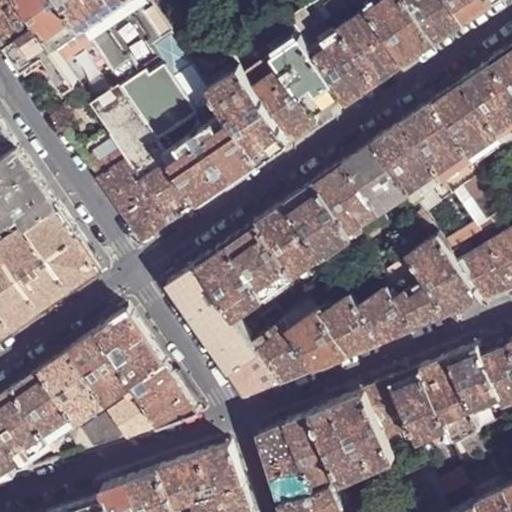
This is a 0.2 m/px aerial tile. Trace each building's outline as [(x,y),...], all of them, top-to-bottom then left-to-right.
[(24,0),(0,0),(0,26),(27,65),(46,51),(57,68),(56,69),(67,84),(70,85),(78,78),(65,60),(55,45),(24,0)] [(24,0),(55,45),(84,25),(66,0),(24,0)] [(66,0),(84,25),(94,40),(122,81),(169,148),(228,108),(211,84),(204,75),(201,69),(200,68),(174,30),(163,37),(142,6),(151,0),(66,0)] [(324,0),(337,17),(342,24),(379,78),(386,73),(401,63),(408,58),(367,0),(324,0)] [(367,0),(408,58),(431,42),(438,38),(411,0),(375,0),(374,1),(373,0),(367,0)] [(454,0),(411,0),(438,38),(453,27),(467,18),(454,0)] [(454,0),(467,18),(485,6),(492,0),(454,0)] [(303,32),(341,87),(345,91),(349,98),(367,87),(379,78),(342,24),(325,35),(320,29),(304,7),(292,16),(303,32)] [(292,16),(263,35),(282,65),(312,107),(330,94),(341,87),(303,32),(292,16)] [(337,17),(320,29),(325,35),(342,24),(337,17)] [(84,25),(55,45),(65,60),(94,40),(84,25)] [(511,44),(506,49),(494,57),(511,83),(511,44)] [(46,51),(27,65),(38,82),(56,69),(57,68),(46,51)] [(511,137),(511,83),(494,57),(476,69),(465,77),(502,132),(507,140),(511,137)] [(266,58),(246,72),(291,138),(310,125),(320,118),(316,112),(312,107),(282,65),(275,70),(266,58)] [(207,63),(200,68),(201,69),(204,75),(211,69),(207,63)] [(240,64),(211,84),(228,108),(262,158),(282,144),(291,138),(246,72),(240,64)] [(447,89),(436,97),(473,151),(502,132),(465,77),(447,89)] [(122,81),(93,101),(115,133),(131,156),(174,218),(185,211),(203,198),(169,148),(122,81)] [(330,94),(312,107),(316,112),(345,91),(341,87),(330,94)] [(406,117),(454,189),(456,190),(466,184),(486,171),(478,160),(473,151),(436,97),(416,110),(406,117)] [(228,108),(169,148),(203,198),(238,175),(262,158),(228,108)] [(3,118),(0,113),(0,157),(21,143),(3,118)] [(390,128),(377,137),(411,189),(418,199),(435,187),(443,197),(454,189),(406,117),(390,128)] [(105,128),(81,144),(103,175),(131,156),(115,133),(110,136),(105,128)] [(502,132),(473,151),(478,160),(507,140),(502,132)] [(360,149),(348,157),(382,208),(411,189),(377,137),(360,149)] [(36,166),(21,143),(0,157),(0,219),(10,234),(60,200),(36,166)] [(131,156),(103,175),(120,200),(146,238),(158,229),(174,218),(131,156)] [(330,169),(318,177),(352,229),(382,208),(348,157),(330,169)] [(486,171),(466,184),(490,219),(480,226),(485,233),(492,228),(510,217),(511,214),(511,209),(509,204),(486,171)] [(303,188),(290,197),(326,251),(354,231),(352,229),(318,177),(303,188)] [(270,211),(259,217),(297,271),(326,251),(290,197),(270,211)] [(105,265),(60,200),(10,234),(0,240),(0,335),(53,301),(105,265)] [(382,208),(352,229),(354,231),(360,240),(363,243),(392,222),(382,208)] [(427,211),(398,231),(404,240),(433,220),(427,211)] [(511,214),(510,217),(511,220),(511,228),(498,238),(492,228),(485,233),(511,274),(511,214)] [(239,231),(230,237),(268,291),(297,271),(259,217),(239,231)] [(475,219),(446,239),(455,253),(469,243),(485,233),(480,226),(475,219)] [(354,231),(326,251),(332,259),(360,240),(354,231)] [(440,231),(411,250),(413,253),(428,275),(451,310),(473,301),(485,297),(462,262),(455,253),(446,239),(440,231)] [(511,274),(485,233),(469,243),(476,252),(462,262),(485,297),(503,289),(511,285),(511,274)] [(213,249),(201,257),(238,312),(268,291),(230,237),(213,249)] [(326,251),(297,271),(303,280),(332,259),(326,251)] [(413,253),(384,274),(389,283),(392,287),(409,275),(414,283),(415,283),(428,275),(413,253)] [(187,267),(170,279),(207,332),(233,368),(263,347),(256,337),(248,325),(238,312),(201,257),(187,267)] [(342,274),(313,294),(320,304),(320,305),(350,284),(342,274)] [(384,274),(356,293),(362,302),(389,283),(384,274)] [(414,283),(398,295),(417,324),(438,315),(451,310),(428,275),(415,283),(414,283)] [(389,283),(362,302),(386,336),(403,329),(417,324),(398,295),(392,287),(389,283)] [(353,290),(324,310),(352,349),(374,341),(386,336),(362,302),(356,293),(353,290)] [(313,294),(284,315),(285,316),(291,324),(320,304),(313,294)] [(320,304),(291,324),(318,363),(340,354),(352,349),(324,310),(320,305),(320,304)] [(170,359),(132,305),(112,319),(102,327),(138,381),(170,359)] [(277,305),(266,312),(271,319),(282,311),(277,305)] [(285,316),(256,337),(263,347),(284,377),(305,368),(318,363),(291,324),(285,316)] [(138,381),(102,327),(86,338),(74,346),(109,400),(138,382),(138,381)] [(485,350),(484,350),(502,394),(505,400),(511,397),(511,341),(511,340),(495,346),(485,350)] [(466,347),(452,353),(475,406),(502,394),(484,350),(485,350),(481,341),(466,347)] [(109,400),(74,346),(58,357),(46,365),(81,420),(109,400)] [(263,347),(233,368),(248,391),(262,386),(284,377),(263,347)] [(436,359),(422,364),(449,426),(454,438),(483,426),(475,406),(452,353),(436,359)] [(188,384),(170,359),(138,381),(138,382),(140,384),(143,388),(164,422),(204,408),(203,407),(188,384)] [(403,372),(395,376),(414,422),(421,436),(449,426),(422,364),(403,372)] [(81,420),(46,365),(31,375),(17,385),(52,438),(81,420)] [(381,381),(366,387),(387,435),(414,422),(395,376),(381,381)] [(140,384),(134,388),(136,393),(143,388),(140,384)] [(52,438),(17,385),(0,396),(0,420),(24,457),(52,438)] [(336,399),(314,408),(340,468),(344,477),(395,455),(387,435),(366,387),(336,399)] [(164,422),(143,388),(136,393),(114,407),(131,433),(151,426),(164,422)] [(131,433),(114,407),(86,427),(92,436),(98,445),(119,437),(131,433)] [(298,414),(289,418),(315,477),(340,468),(314,408),(298,414)] [(275,423),(261,428),(272,464),(283,497),(318,486),(315,477),(289,418),(275,423)] [(24,457),(0,420),(0,473),(14,463),(24,457)] [(98,445),(92,436),(63,455),(64,456),(79,451),(98,445)] [(54,441),(52,438),(24,457),(27,461),(31,458),(55,443),(54,441)] [(63,445),(59,438),(54,441),(55,443),(58,448),(63,445)] [(163,465),(181,511),(201,511),(198,498),(249,482),(236,440),(194,455),(163,465)] [(427,453),(400,465),(404,473),(431,461),(427,453)] [(475,453),(463,458),(467,466),(478,461),(475,453)] [(495,454),(485,458),(488,465),(498,461),(495,454)] [(27,461),(24,457),(14,463),(19,472),(31,467),(27,461)] [(404,473),(420,511),(444,511),(452,508),(446,494),(442,485),(431,461),(404,473)] [(181,511),(163,465),(146,471),(134,475),(148,511),(181,511)] [(469,472),(442,485),(446,494),(473,482),(469,472)] [(148,511),(134,475),(118,480),(105,485),(107,492),(108,491),(115,511),(148,511)] [(318,486),(283,497),(287,511),(347,511),(334,480),(318,486)] [(249,482),(198,498),(201,511),(257,511),(252,495),(249,482)] [(511,511),(511,493),(507,482),(479,495),(486,511),(511,511)] [(115,511),(108,491),(107,492),(81,500),(52,510),(52,511),(115,511)] [(486,511),(479,495),(452,508),(453,511),(486,511)]
